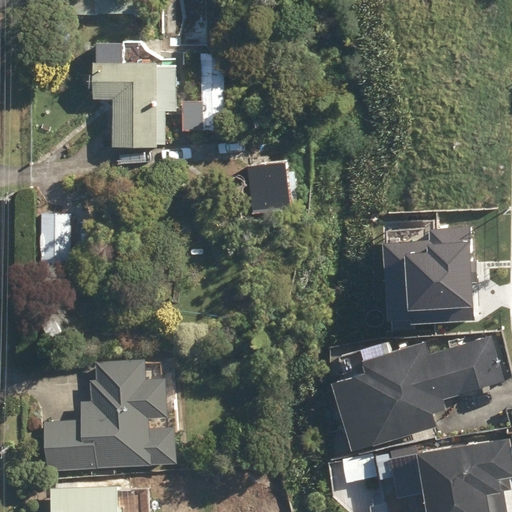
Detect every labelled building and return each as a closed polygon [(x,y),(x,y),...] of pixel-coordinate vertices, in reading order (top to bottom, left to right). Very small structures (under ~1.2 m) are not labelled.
[(61,0),(61,14),(98,14),(98,12),(135,13),(135,0),(61,0)] [(111,145),(157,145),(157,143),(166,142),(166,109),(176,109),(176,65),(157,64),(157,61),(122,61),(123,56),(128,56),(129,47),(123,47),(123,41),(96,40),(96,61),(95,61),(94,97),(111,97),(111,145)] [(181,99),(182,131),(227,129),(224,53),(199,53),(201,99),(181,99)] [(254,158),(260,214),(294,210),(287,155),(254,158)] [(41,213),(41,263),(71,263),(71,236),(79,236),(79,226),(71,226),(71,213),(41,213)] [(432,243),(385,245),(388,321),(471,318),(468,229),(431,231),(432,243)] [(340,379),(360,446),(441,423),(438,410),(450,406),(447,395),(507,378),(495,335),(434,352),(431,341),(373,358),(376,369),(340,379)] [(45,421),(48,470),(177,461),(175,423),(150,424),(149,416),(167,414),(164,374),(146,376),(144,357),(95,361),(96,378),(90,378),(92,401),(79,401),(80,419),(45,421)] [(511,436),(428,450),(437,511),(511,511),(506,474),(511,472),(511,436)] [(118,511),(117,482),(49,486),(51,509),(60,508),(60,511),(118,511)]
